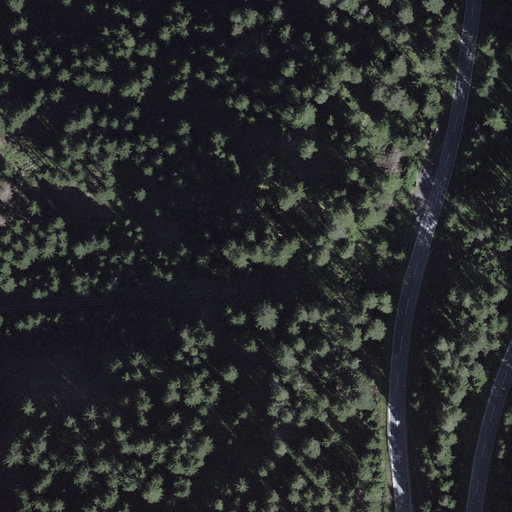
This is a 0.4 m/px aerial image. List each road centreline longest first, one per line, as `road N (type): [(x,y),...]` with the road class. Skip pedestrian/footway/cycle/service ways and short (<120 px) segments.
road 1 (primary): [(403,511),(401,339),(457,114),(473,0)]
road 2 (track): [(336,173),(357,134),(411,74),(448,0)]
road 3 (primary): [(511,355),(483,442),(473,511)]
